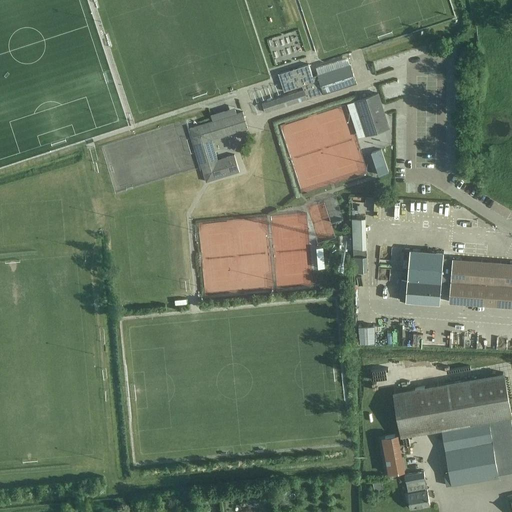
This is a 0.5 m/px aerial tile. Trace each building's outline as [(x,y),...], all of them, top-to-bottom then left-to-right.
[(347,57),(316,67),(318,74),(350,64),(347,57)] [(356,83),(350,64),(318,74),(313,76),(309,64),(279,74),(284,91),(303,85),(304,89),(287,94),(290,104),(307,98),(324,93),(356,83)] [(378,93),(355,100),(361,117),(362,116),(368,134),(387,128),(382,110),(383,110),(378,93)] [(265,112),(290,104),(287,94),(262,102),(265,112)] [(211,139),(248,128),(243,111),(200,125),(190,128),(206,181),(239,171),(234,154),(221,158),(222,161),(218,162),(212,141),(211,141),(211,139)] [(381,149),(372,152),(379,175),(389,172),(381,149)] [(279,251),(278,235),(271,236),(273,251),(279,251)] [(408,278),(406,300),(440,303),(443,257),(444,251),(410,249),(408,278)] [(511,306),(511,262),(453,258),(449,301),(511,306)] [(376,337),(376,319),(358,319),(358,337),(376,337)] [(421,326),(406,325),(405,339),(420,340),(421,326)] [(370,369),(371,382),(393,382),(393,369),(370,369)] [(442,428),(450,473),(444,474),(446,485),(499,475),(498,473),(511,470),(511,423),(510,415),(511,415),(503,371),(394,391),(402,435),(442,428)] [(401,470),(405,469),(398,433),(379,436),(386,472),(389,472),(391,478),(402,476),(401,470)] [(424,471),(405,474),(411,508),(430,504),(424,471)] [(256,502),(256,510),(268,509),(267,501),(256,502)] [(249,503),(241,503),(242,511),(250,510),(249,503)]
